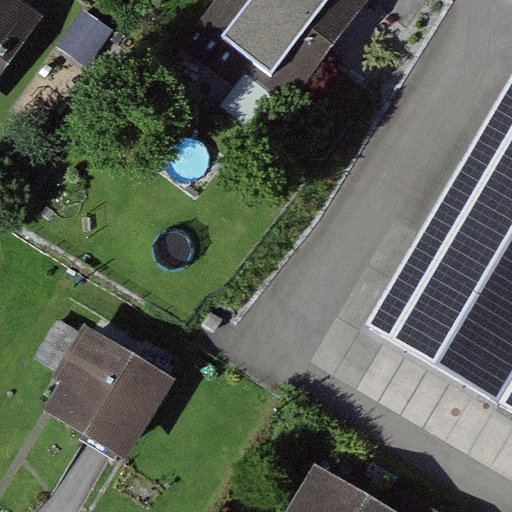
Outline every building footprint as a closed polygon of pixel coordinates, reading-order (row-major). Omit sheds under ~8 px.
[(0,0),(0,76),(42,21),(12,0),(0,0)] [(356,0),(207,0),(170,48),(263,120),(356,0)] [(511,83),(505,79),(358,327),(490,405),(511,418),(511,83)] [(169,383),(77,330),(26,417),(118,471),(169,383)] [(317,466),(286,511),(441,511),(396,482),(380,507),(317,466)]
